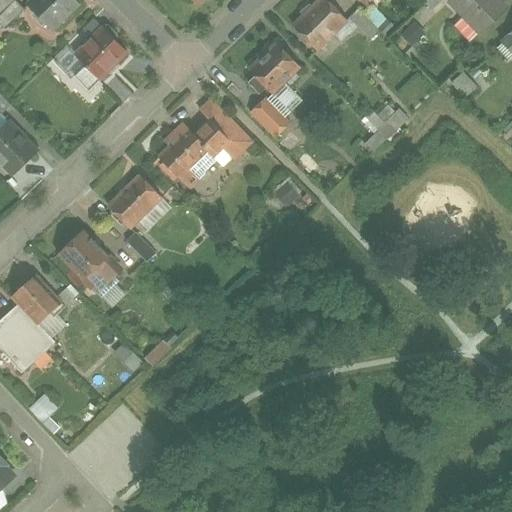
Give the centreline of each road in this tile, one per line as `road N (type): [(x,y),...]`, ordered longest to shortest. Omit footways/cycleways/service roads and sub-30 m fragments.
road 1 (residential): [(0,242),(187,60)]
road 2 (residential): [(0,400),(53,461),(56,511)]
